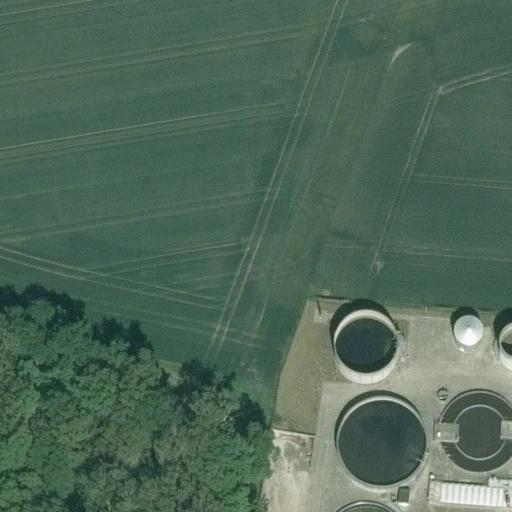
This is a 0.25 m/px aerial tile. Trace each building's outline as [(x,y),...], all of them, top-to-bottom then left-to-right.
[(348,384),(359,388),(367,388),(379,384),(388,377),(395,367),(397,358),(397,346),(392,335),(380,324),(369,320),(359,320),(347,324),(338,331),(331,343),(329,354),(331,366),(338,377),(348,384)] [(448,349),(473,353),(477,329),(452,325),(448,349)] [(456,469),(472,476),(487,477),(503,472),(511,462),(511,405),(510,403),(496,394),(483,392),(466,394),(447,408),(440,422),(439,442),(443,455),(448,462),(456,469)] [(353,490),(368,496),(382,496),(398,492),(415,477),(422,463),(424,450),(421,434),(416,424),(405,412),(390,405),(377,403),(361,406),(342,419),(334,432),(330,453),(334,469),(341,479),(353,490)] [(440,505),(511,511),(511,484),(489,482),(488,491),(442,486),(440,505)] [(395,511),(394,511),(380,504),(367,502),(350,505),(340,511),(395,511)]
